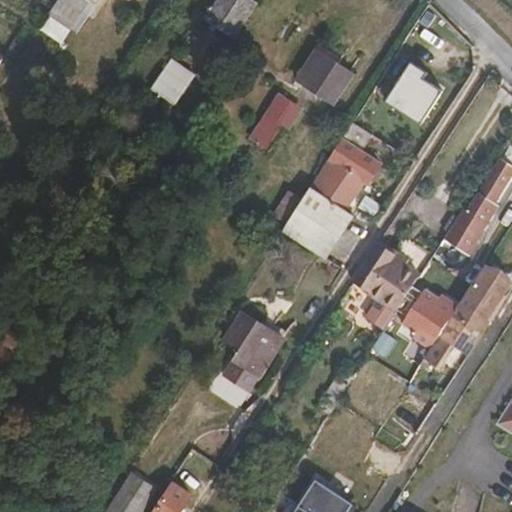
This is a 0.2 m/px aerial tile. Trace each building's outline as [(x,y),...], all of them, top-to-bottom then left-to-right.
[(25,0),(24,2),(45,16),(55,0),(25,0)] [(89,1),(88,0),(55,0),(47,13),(70,28),(89,1)] [(255,2),(251,0),(215,0),(204,19),(233,38),(255,2)] [(320,53),(314,49),(295,79),(302,83),(320,53)] [(351,71),(320,53),(302,83),(332,102),(351,71)] [(191,74),(171,61),(144,102),(165,115),(191,74)] [(427,72),(407,62),(383,101),(421,125),(442,95),(422,82),(427,72)] [(272,154),(303,107),(281,92),(250,139),(272,154)] [(369,134),(352,123),(327,160),(330,163),(311,191),(342,211),(360,182),(365,185),(377,165),(357,151),(369,134)] [(511,174),(511,169),(499,161),(466,210),(462,208),(442,238),(468,256),(498,209),(492,205),(511,174)] [(311,191),(306,188),(279,231),(322,258),(349,215),(342,211),(311,191)] [(405,261),(377,243),(352,282),(395,310),(418,276),(402,266),(405,261)] [(346,265),(332,256),(328,262),(342,271),(346,265)] [(511,281),(485,264),(440,337),(448,342),(468,354),(488,324),(485,322),(511,281)] [(281,339),(241,314),(226,340),(239,348),(233,358),(259,374),(281,339)] [(373,351),(387,358),(397,339),(382,332),(373,351)] [(448,342),(440,337),(425,360),(433,365),(448,342)] [(352,376),(347,373),(343,378),(348,382),(352,376)] [(347,384),(337,378),(324,398),(321,396),(288,447),(301,455),(306,447),(347,384)] [(511,398),(495,424),(511,435),(511,398)] [(345,479),(332,471),(322,486),(336,494),(345,479)] [(138,511),(154,488),(130,473),(104,511),(138,511)] [(178,511),(189,495),(171,483),(152,511),(178,511)] [(336,494),(322,486),(305,509),(309,511),(357,511),(360,508),(336,494)]
